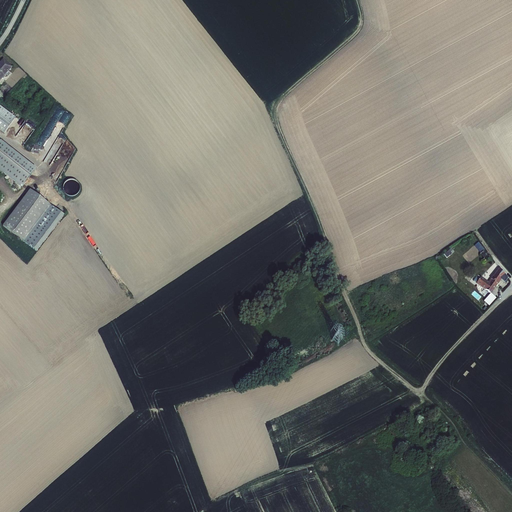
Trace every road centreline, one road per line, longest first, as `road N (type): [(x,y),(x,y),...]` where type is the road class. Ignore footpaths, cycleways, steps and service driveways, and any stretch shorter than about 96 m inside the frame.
road 1 (track): [(424,390),(366,348),(272,119),(276,104),(358,30),(356,0)]
road 2 (track): [(511,289),(424,390),(511,486)]
